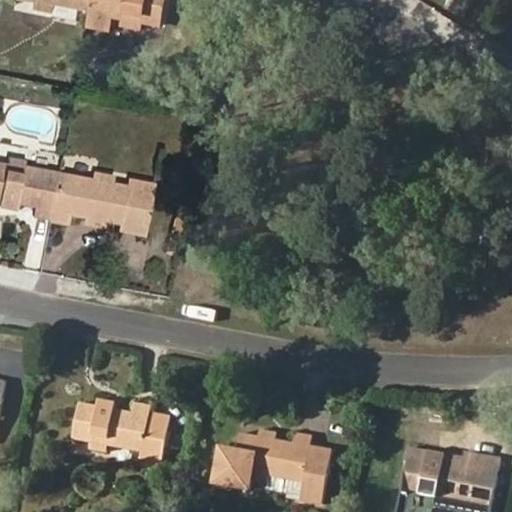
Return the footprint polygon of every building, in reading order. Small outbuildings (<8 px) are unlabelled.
[(55,12),(57,6),(92,13),(94,0),(24,0),(39,3),(38,8),(55,12)] [(143,24),(162,27),(167,0),(94,0),(92,13),(126,19),(124,26),(142,30),(143,24)] [(38,206),(36,218),(53,220),(62,173),(26,166),(28,159),(11,156),(10,162),(0,160),(0,199),(2,200),(1,207),(18,210),(19,203),(38,206)] [(136,232),(159,236),(169,185),(146,181),(145,188),(114,182),(116,175),(97,172),(95,179),(62,173),(53,220),(69,223),(71,214),(88,216),(88,224),(106,227),(107,220),(125,224),(126,218),(138,220),(136,232)] [(101,398),(100,405),(82,402),(75,439),(93,443),(92,449),(109,453),(109,447),(144,453),(143,459),(165,464),(174,415),(153,411),(154,405),(137,401),(135,411),(118,408),(119,402),(101,398)] [(239,451),(222,448),(216,482),(250,490),(252,479),(270,483),(271,476),(279,478),(307,483),(304,501),(325,505),(336,450),(314,446),(315,436),(297,432),(296,442),(278,439),(280,432),(262,429),(261,435),(243,432),(239,451)] [(430,450),(429,456),(411,453),(404,491),(422,494),(421,502),(436,505),(435,511),(471,511),(473,505),(495,509),(504,462),(466,455),(464,464),(446,460),(447,453),(430,450)] [(296,491),(295,499),(304,501),(307,483),(279,478),(278,487),(296,491)]
